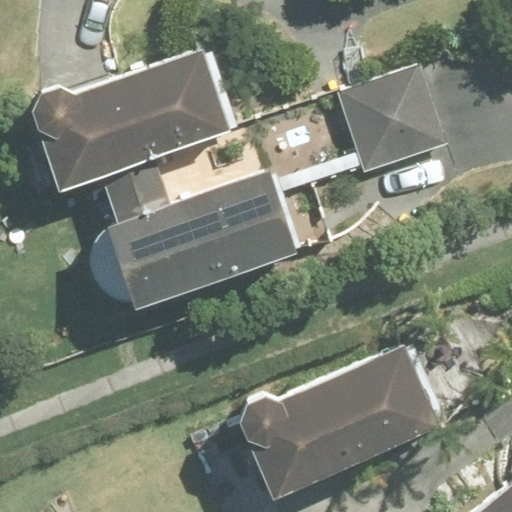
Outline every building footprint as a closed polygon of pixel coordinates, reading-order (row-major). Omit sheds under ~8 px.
[(18,103),(45,184),(221,124),(193,42),(62,90),(48,79),(26,86),(18,103)] [(336,91),(362,168),(446,142),(420,63),(336,91)] [(148,167),(102,183),(112,212),(95,218),(122,301),(288,245),(261,165),(158,198),(148,167)] [(235,398),(228,414),(260,493),(429,421),(396,342),(271,393),(254,390),(235,398)] [(511,511),(511,469),(456,511),(511,511)]
